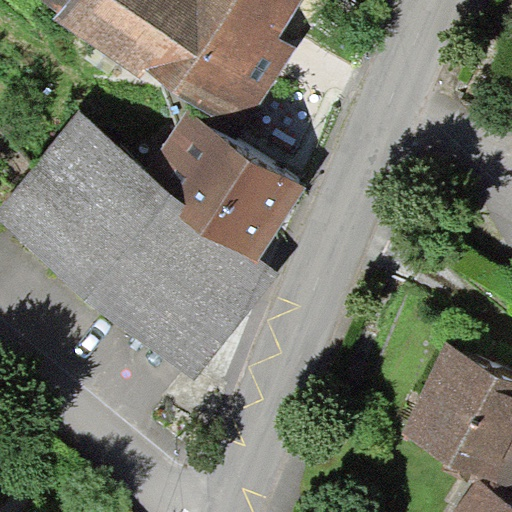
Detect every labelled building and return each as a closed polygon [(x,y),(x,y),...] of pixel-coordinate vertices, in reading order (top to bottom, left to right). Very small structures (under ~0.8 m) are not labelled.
[(252,30),(272,0),(36,0),(198,110),(252,30)] [(185,106),(141,73),(122,98),(166,131),(185,106)] [(267,208),(287,183),(201,118),(185,106),(166,131),(138,167),(240,244),(267,208)] [(59,107),(0,184),(0,225),(60,271),(138,167),(59,107)] [(161,348),(240,244),(138,167),(60,271),(161,348)] [(511,377),(507,375),(441,343),(401,423),(511,477),(511,377)] [(511,511),(511,501),(476,479),(452,511),(511,511)]
